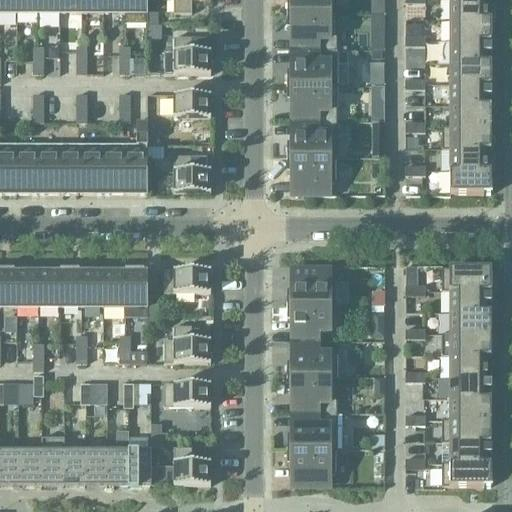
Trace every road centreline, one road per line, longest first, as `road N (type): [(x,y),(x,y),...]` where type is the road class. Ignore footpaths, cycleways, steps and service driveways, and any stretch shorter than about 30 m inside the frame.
road 1 (residential): [(258,511),(257,230)]
road 2 (residential): [(0,229),(257,230)]
road 3 (residential): [(257,230),(511,230)]
road 4 (residential): [(257,230),(257,0)]
